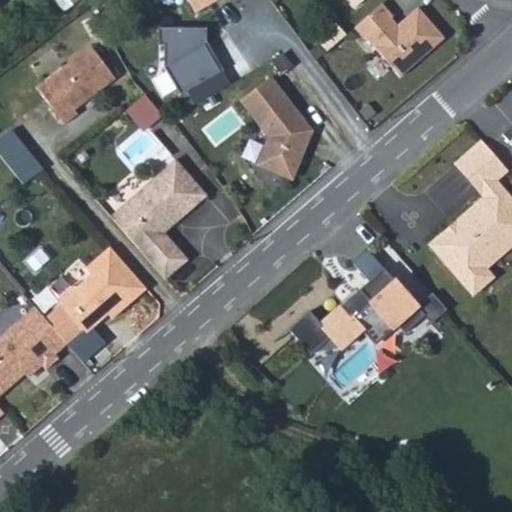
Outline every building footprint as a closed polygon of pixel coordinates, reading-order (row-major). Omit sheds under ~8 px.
[(186,0),(195,14),(218,0),(186,0)] [(346,0),(354,9),(365,0),(346,0)] [(382,6),(354,30),(366,43),(367,41),(400,78),(444,40),(418,10),(397,28),(393,31),(387,24),(391,20),(393,19),(382,6)] [(397,28),(391,20),(387,24),(393,31),(397,28)] [(207,42),(207,29),(160,29),(159,46),(165,46),(165,67),(182,95),(188,91),(214,75),(223,70),(214,55),(211,57),(207,49),(207,42)] [(34,91),(61,127),(75,117),(72,113),(114,82),(90,50),(34,91)] [(282,57),(269,66),(279,78),(292,69),(282,57)] [(223,89),(214,75),(188,91),(196,105),(223,89)] [(270,80),(240,102),(268,139),(257,168),(292,181),(311,133),(270,80)] [(149,132),(169,116),(152,95),(132,111),(149,132)] [(155,132),(198,175),(210,162),(167,120),(155,132)] [(39,174),(6,138),(0,143),(0,166),(19,189),(39,174)] [(482,140),(455,163),(484,196),(487,200),(432,247),(469,290),(485,276),(478,267),(511,237),(511,198),(495,179),(507,169),(482,140)] [(128,211),(113,226),(152,269),(174,249),(161,236),(159,233),(172,220),(175,223),(204,197),(172,162),(129,201),(128,211)] [(484,196),(429,244),(432,247),(487,200),(484,196)] [(107,220),(113,226),(128,211),(129,201),(107,220)] [(469,290),(472,293),(492,276),(484,267),(511,243),(511,237),(478,267),(485,276),(469,290)] [(57,303),(41,317),(63,342),(79,327),(83,331),(104,312),(108,308),(105,305),(111,300),(118,307),(141,286),(104,246),(81,267),(86,273),(72,285),(65,285),(56,294),(56,301),(57,303)] [(366,246),(351,259),(369,280),(385,267),(366,246)] [(152,269),(163,282),(185,262),(174,249),(152,269)] [(310,308),(289,327),(311,352),(331,335),(342,347),(363,329),(375,343),(398,324),(405,332),(425,315),(432,323),(448,309),(433,292),(418,305),(385,267),(369,280),(321,321),(310,308)] [(104,312),(108,317),(118,307),(111,300),(105,305),(108,308),(104,312)] [(31,306),(20,316),(53,352),(63,342),(41,317),(31,306)] [(20,316),(0,333),(0,392),(28,367),(32,371),(41,363),(44,367),(57,356),(53,352),(20,316)]
